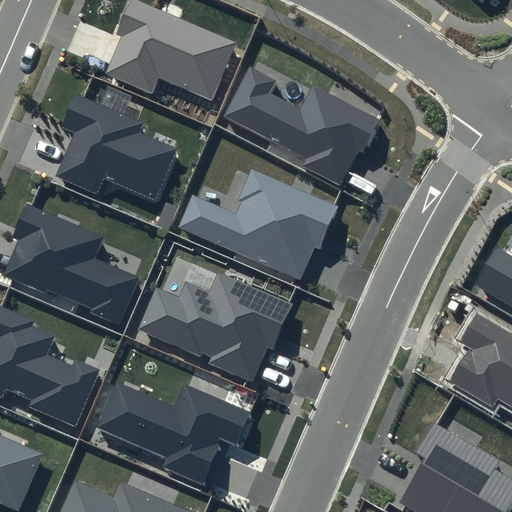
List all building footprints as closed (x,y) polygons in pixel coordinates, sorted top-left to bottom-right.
[(238,43),(135,0),(131,0),(117,33),(122,35),(105,75),(154,96),(160,83),(212,105),(238,43)] [(275,80),(249,67),(223,116),(306,159),(302,166),(342,187),(377,121),(312,88),(301,109),(269,92),(275,80)] [(141,122),(75,94),(60,128),(74,134),(55,177),(98,195),(106,177),(158,198),(179,149),(137,131),(141,122)] [(341,207),(251,169),(233,212),(192,194),(178,226),(300,279),(314,247),(322,250),(341,207)] [(104,235),(27,202),(11,239),(18,242),(4,275),(121,325),(141,277),(95,257),(104,235)] [(511,256),(496,247),(475,283),(511,304),(511,256)] [(295,305),(217,272),(209,291),(186,281),(179,299),(155,288),(137,330),(200,357),(202,352),(213,357),(210,363),(254,382),(268,348),(275,351),(295,305)] [(34,321),(0,305),(0,397),(2,398),(6,390),(33,401),(28,407),(76,428),(103,367),(74,354),(69,365),(43,353),(51,336),(31,327),(34,321)] [(511,333),(476,313),(459,341),(470,348),(450,382),(494,408),(499,399),(511,407),(511,333)] [(250,413),(184,384),(174,406),(116,381),(95,428),(165,459),(162,467),(204,485),(224,440),(236,446),(250,413)] [(500,460),(434,421),(415,452),(425,458),(399,501),(416,511),(509,511),(511,507),(511,478),(495,469),(500,460)] [(0,501),(18,510),(42,454),(0,435),(0,501)] [(189,511),(120,481),(113,496),(75,479),(59,511),(189,511)]
